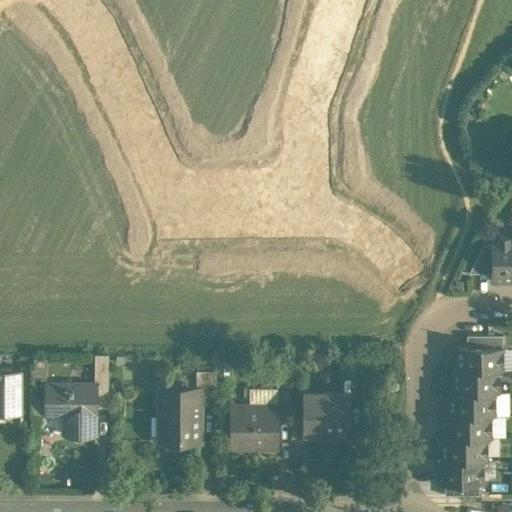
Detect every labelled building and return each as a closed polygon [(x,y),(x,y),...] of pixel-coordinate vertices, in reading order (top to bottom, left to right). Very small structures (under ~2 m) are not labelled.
[(511,235),(491,236),(491,244),(492,272),(492,280),(511,279),(511,235)] [(484,244),(468,272),(492,272),(491,244),(484,244)] [(502,334),(467,334),(467,346),(502,346),(502,334)] [(467,346),(457,346),(457,368),(457,369),(498,368),(499,369),(503,369),(502,346),(467,346)] [(48,353),(33,353),(33,377),(48,377),(48,353)] [(108,353),(94,353),(94,383),(96,383),(96,393),(108,393),(108,353)] [(231,363),(219,363),(219,381),(231,381),(231,363)] [(0,365),(0,409),(21,410),(21,366),(0,365)] [(215,368),(196,368),(196,389),(197,389),(197,400),(215,401),(215,368)] [(498,368),(457,369),(457,368),(453,368),(453,391),(495,391),(499,391),(499,369),(498,368)] [(290,374),(276,374),(276,391),(276,404),(276,410),(290,410),(290,374)] [(362,374),(349,374),(349,389),(350,390),(350,398),(362,398),(362,374)] [(96,383),(45,383),(45,405),(66,405),(66,433),(72,433),(72,437),(74,443),(84,443),(86,437),(86,433),(94,433),(94,411),(96,411),(96,383)] [(196,389),(161,388),(161,436),(197,436),(197,400),(197,389),(196,389)] [(349,389),(302,389),(302,413),(302,432),(303,432),(350,432),(350,398),(350,390),(349,389)] [(252,391),(252,404),(276,404),(276,391),(252,391)] [(495,391),(453,391),(449,391),(449,414),(491,414),(495,414),(495,391)] [(252,404),(231,404),(231,445),(276,445),(276,410),(276,404),(252,404)] [(302,413),(290,413),(290,441),(303,441),(303,432),(302,432),(302,413)] [(491,414),(449,414),(445,414),(445,436),(445,437),(487,436),(487,437),(491,437),(491,414)] [(487,436),(445,437),(445,436),(441,436),(441,459),(483,459),(487,459),(487,437),(487,436)] [(483,459),(441,459),(437,459),(437,482),(483,482),(483,459)]
